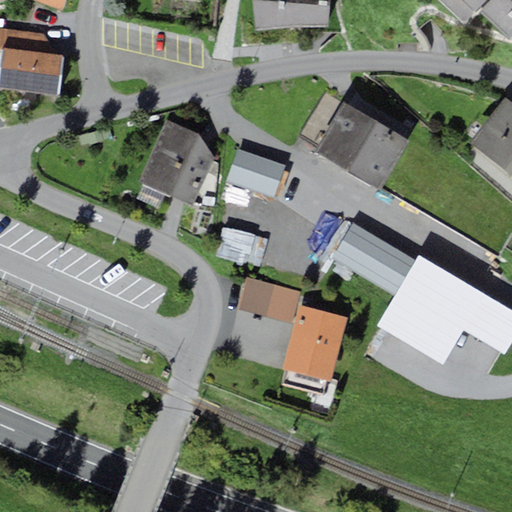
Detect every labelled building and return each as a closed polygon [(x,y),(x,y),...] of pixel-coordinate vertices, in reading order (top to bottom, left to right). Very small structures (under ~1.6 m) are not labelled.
[(252,0),(253,29),(330,24),(329,0),(252,0)] [(490,0),(435,0),(464,27),(490,0)] [(511,0),(493,0),(482,11),(510,41),(511,38),(511,0)] [(42,32),(0,26),(0,44),(2,45),(0,60),(0,85),(56,93),(60,62),(61,53),(54,52),(42,32)] [(346,100),(315,152),(337,165),(378,189),(408,137),(346,100)] [(511,104),(508,102),(473,146),(511,176),(511,104)] [(165,119),(140,181),(194,203),(212,159),(206,147),(199,132),(165,119)] [(284,165),(237,149),(226,182),(273,198),(284,165)] [(355,223),(334,258),(392,293),(374,322),(445,365),(464,332),(503,355),(511,339),(511,309),(420,255),(416,260),(355,223)] [(301,293),(246,277),(238,307),(293,323),(301,293)] [(348,315),(301,303),(292,335),(284,369),(331,381),(348,315)]
